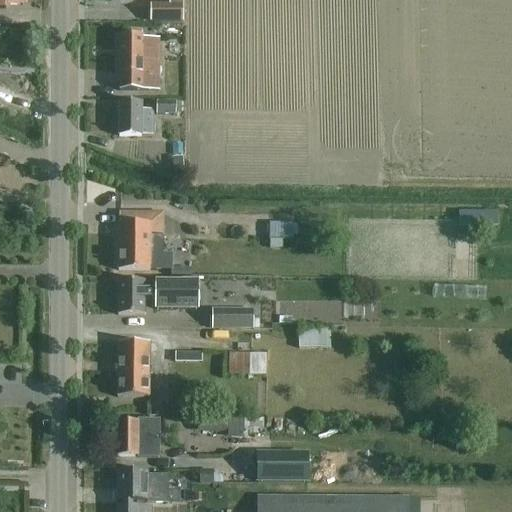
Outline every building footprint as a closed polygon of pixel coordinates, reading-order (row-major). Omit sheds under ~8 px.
[(182,22),(181,0),(168,0),(169,6),(150,6),(150,22),(182,22)] [(119,37),(119,92),(158,92),(158,63),(155,63),(155,53),(158,53),(158,40),(143,40),(143,37),(119,37)] [(141,104),(119,104),(119,137),(153,137),(153,119),(153,112),(141,112),(141,104)] [(175,104),(156,104),(156,118),(175,118),(175,104)] [(435,172),(436,153),(389,152),(389,172),(435,172)] [(181,162),(171,162),(171,175),(182,175),(181,162)] [(493,203),(455,203),(455,216),(493,216),(493,203)] [(238,204),(238,213),(255,213),(255,204),(238,204)] [(120,224),(119,224),(119,271),(172,272),(172,257),(167,257),(163,257),(164,214),(120,213),(120,224)] [(269,227),(268,243),(292,244),(293,227),(269,227)] [(144,283),(118,283),(118,317),(144,317),(144,301),(156,301),(156,311),(197,312),(197,283),(156,283),(156,292),(144,292),(144,283)] [(212,311),(212,330),(253,330),(253,312),(212,311)] [(329,332),(298,332),(298,350),(329,350),(329,332)] [(195,352),(196,343),(175,343),(175,352),(195,352)] [(244,368),(243,343),(224,344),(225,362),(236,362),(236,368),(244,368)] [(245,343),(244,365),(262,366),(263,344),(245,343)] [(150,345),(118,344),(118,398),(150,398),(150,345)] [(261,408),(240,408),(240,418),(261,419),(261,408)] [(226,434),(226,421),(210,421),(210,433),(226,434)] [(137,423),(118,423),(117,457),(137,458),(137,459),(158,459),(158,422),(137,422),(137,423)] [(307,484),(308,455),(257,455),(257,483),(307,484)] [(147,473),(117,473),(117,503),(147,503),(147,473)] [(407,511),(408,499),(258,497),(257,511),(407,511)]
